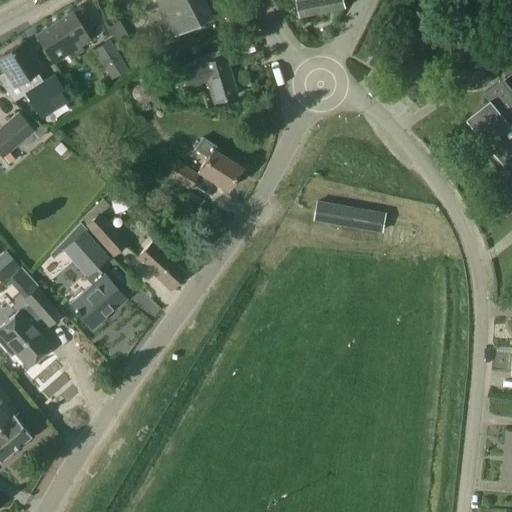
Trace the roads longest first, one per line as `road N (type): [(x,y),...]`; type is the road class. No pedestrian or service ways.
road 1 (tertiary): [(46,511),(322,78)]
road 2 (residential): [(463,511),(481,313),(473,259),(425,167),(395,133),(322,78)]
